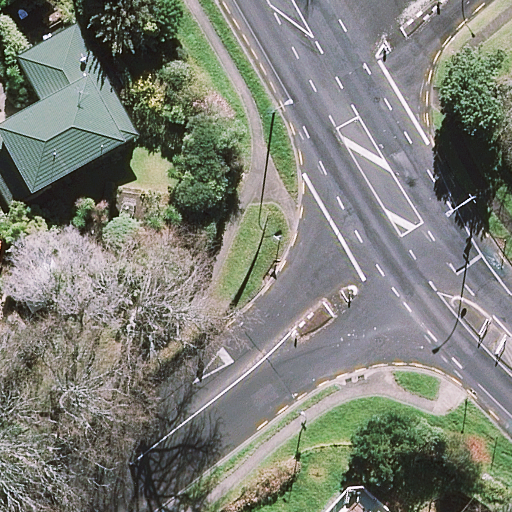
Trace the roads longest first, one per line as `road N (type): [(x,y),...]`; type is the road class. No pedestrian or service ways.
road 1 (residential): [(76,511),(419,246)]
road 2 (secondary): [(419,246),(328,82)]
road 3 (secondary): [(511,361),(419,246)]
road 4 (residential): [(439,0),(328,82)]
